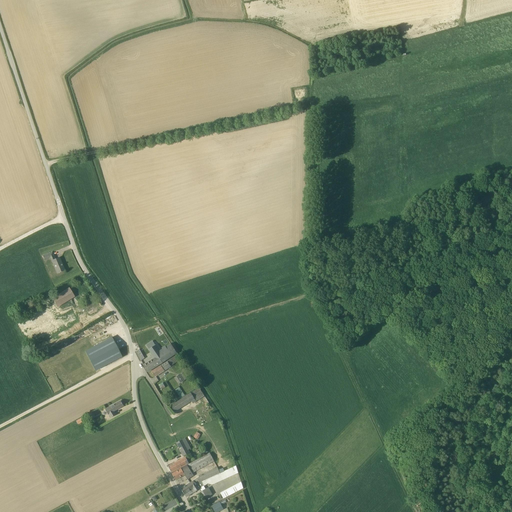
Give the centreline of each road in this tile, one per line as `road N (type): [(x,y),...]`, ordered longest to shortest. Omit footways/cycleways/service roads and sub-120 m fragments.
road 1 (unclassified): [(188,511),(138,411),(124,326),(81,265),(63,217)]
road 2 (track): [(318,107),(45,163)]
road 3 (unclassified): [(63,217),(0,26)]
road 4 (track): [(0,426),(132,355)]
